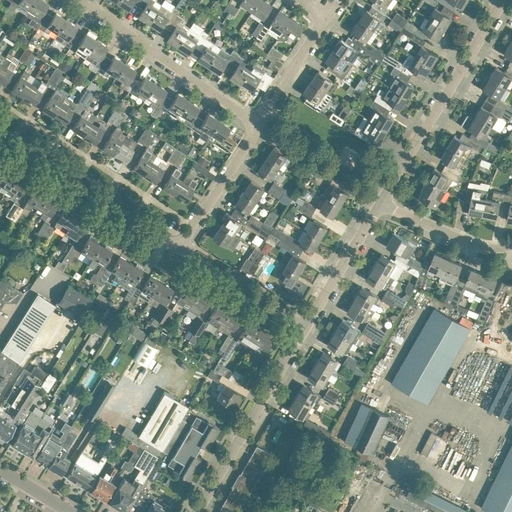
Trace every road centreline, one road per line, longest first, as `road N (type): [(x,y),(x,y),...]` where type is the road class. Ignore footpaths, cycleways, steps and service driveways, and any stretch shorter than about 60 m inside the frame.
road 1 (residential): [(379,203),(502,0)]
road 2 (residential): [(259,125),(81,0)]
road 3 (residential): [(197,511),(304,328)]
road 4 (residential): [(176,249),(0,139)]
road 5 (unknown): [(47,498),(112,400),(146,393),(165,365)]
road 6 (residential): [(304,328),(176,249)]
road 7 (residential): [(176,249),(259,125)]
road 8 (residential): [(304,328),(379,203)]
road 9 (residential): [(511,245),(482,247),(379,203)]
road 10 (residential): [(259,125),(325,18)]
